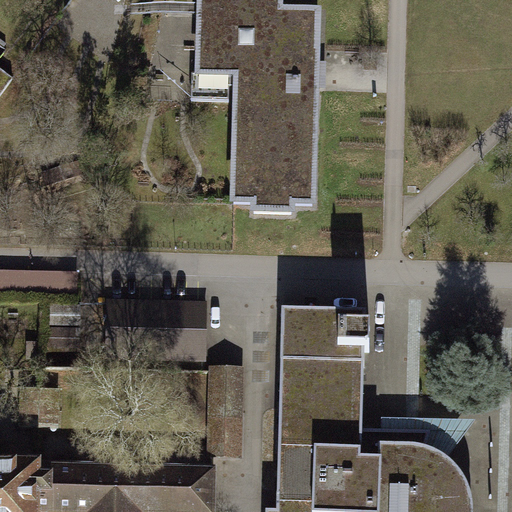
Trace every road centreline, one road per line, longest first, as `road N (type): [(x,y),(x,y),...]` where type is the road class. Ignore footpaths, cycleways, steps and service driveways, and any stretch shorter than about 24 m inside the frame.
road 1 (unknown): [(395,271),(387,374),(394,396),(511,427)]
road 2 (unknown): [(255,267),(248,483),(237,511)]
